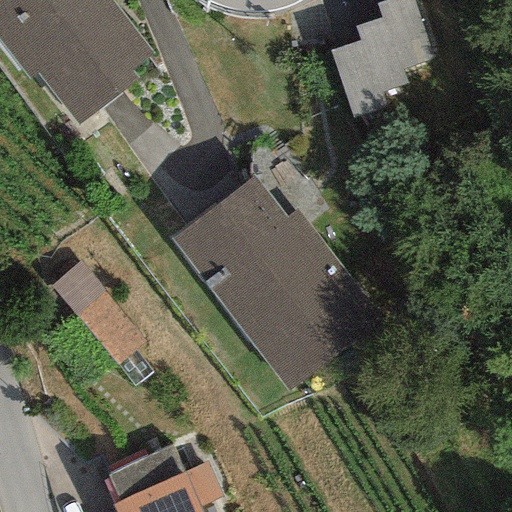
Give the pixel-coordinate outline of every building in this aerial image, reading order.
[(159,58),(110,0),(0,0),(0,50),(68,132),(159,58)] [(357,48),(327,58),(350,124),(384,113),(379,98),(404,90),(399,75),(434,63),(412,0),(403,0),(373,10),(379,25),(353,34),(357,48)] [(260,186),(180,243),(288,393),(383,325),(299,211),(284,220),(260,186)] [(145,345),(80,263),(45,291),(109,373),(145,345)] [(180,443),(115,471),(125,494),(190,467),(180,443)] [(212,511),(192,466),(106,503),(110,511),(212,511)]
